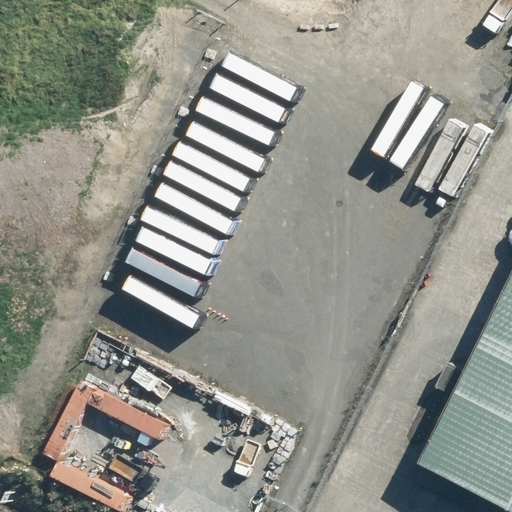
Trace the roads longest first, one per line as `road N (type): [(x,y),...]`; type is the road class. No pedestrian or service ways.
road 1 (unknown): [(439,334),(364,511)]
road 2 (unknown): [(511,184),(439,334)]
